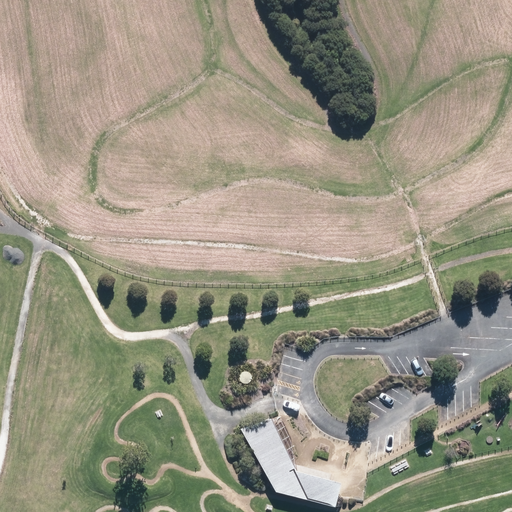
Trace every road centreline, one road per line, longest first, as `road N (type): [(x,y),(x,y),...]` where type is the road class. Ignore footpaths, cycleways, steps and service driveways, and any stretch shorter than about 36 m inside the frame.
road 1 (unknown): [(230,77),(210,68),(99,148),(93,165),(100,201),(135,216),(189,207),(244,184),(274,182),(356,204),(404,192),(483,142),(511,73)]
road 2 (unknown): [(511,197),(356,260),(96,243),(42,225),(19,204),(0,160)]
road 3 (unknown): [(251,0),(285,65),(317,88),(329,128),(289,120),(230,77)]
road 4 (unknown): [(329,128),(394,119),(452,79),(511,57)]
road 5 (unknown): [(404,192),(444,314)]
